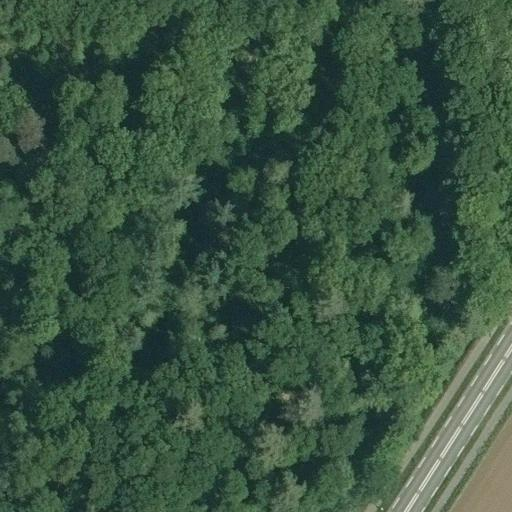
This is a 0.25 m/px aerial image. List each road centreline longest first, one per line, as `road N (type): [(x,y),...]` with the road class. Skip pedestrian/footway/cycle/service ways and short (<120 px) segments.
road 1 (secondary): [(407,511),(511,349)]
road 2 (track): [(502,0),(511,154)]
